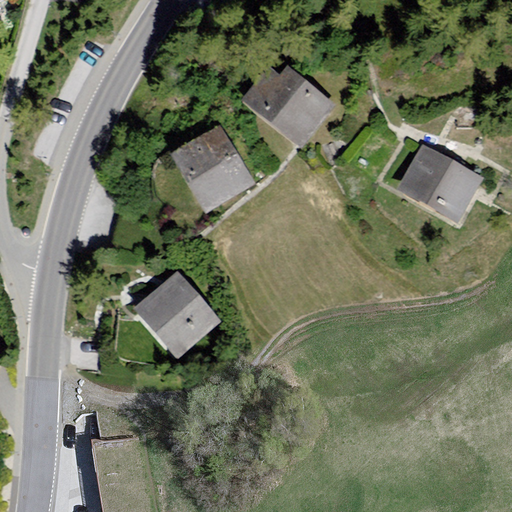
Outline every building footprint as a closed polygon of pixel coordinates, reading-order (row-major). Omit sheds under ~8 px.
[(14,0),(0,0),(0,11),(12,14),(14,0)] [(295,71),(261,115),(311,153),(345,108),(295,71)] [(219,133),(178,161),(215,217),(257,189),(219,133)] [(408,133),(380,179),(469,233),(497,187),(408,133)] [(180,282),(140,317),(183,367),(223,332),(180,282)] [(154,511),(144,440),(94,442),(105,511),(154,511)]
